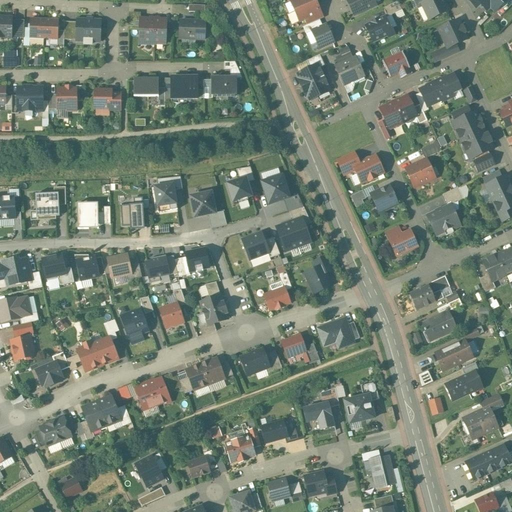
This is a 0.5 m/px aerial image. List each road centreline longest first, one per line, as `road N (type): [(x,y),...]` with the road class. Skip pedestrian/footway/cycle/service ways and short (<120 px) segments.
road 1 (tertiary): [(372,293),(239,0)]
road 2 (residential): [(245,332),(10,419)]
road 3 (residential): [(0,247),(212,235)]
road 4 (residential): [(438,265),(362,103)]
road 5 (tertiary): [(414,430),(372,293)]
road 6 (residential): [(372,293),(245,332)]
road 7 (residential): [(332,451),(214,491)]
